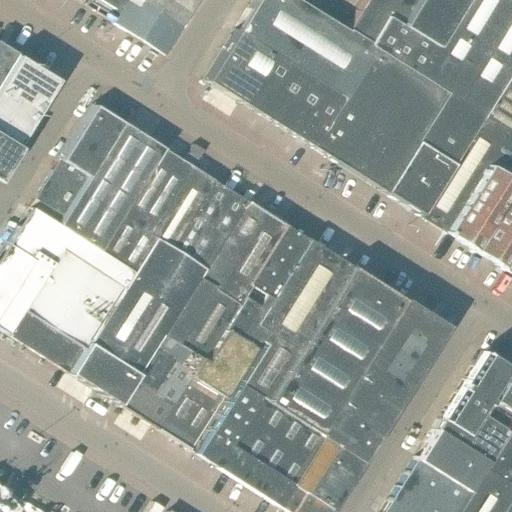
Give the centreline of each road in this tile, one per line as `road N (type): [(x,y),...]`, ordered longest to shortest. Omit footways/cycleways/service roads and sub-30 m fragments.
road 1 (unclassified): [(480,305),(159,100)]
road 2 (unclassified): [(213,511),(0,376)]
road 3 (unclassified): [(347,511),(480,305)]
road 4 (unclassified): [(0,207),(96,61)]
